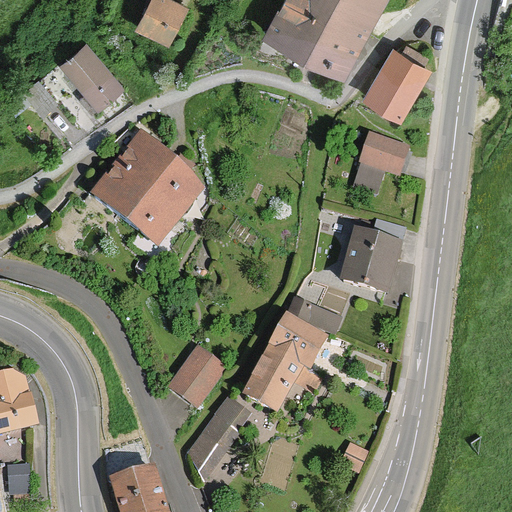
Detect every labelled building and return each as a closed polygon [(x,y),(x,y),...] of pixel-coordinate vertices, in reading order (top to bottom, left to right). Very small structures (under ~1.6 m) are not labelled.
[(187,5),(178,0),(145,0),(132,25),(167,43),(187,5)] [(341,74),(381,0),(275,0),(259,29),(341,74)] [(121,88),(82,41),(57,63),(96,110),(121,88)] [(430,72),(391,48),(360,98),(399,122),(430,72)] [(56,101),(37,77),(20,90),(39,114),(56,101)] [(153,248),(202,187),(135,134),(87,196),(153,248)] [(411,153),(370,141),(361,170),(402,182),(411,153)] [(402,243),(353,229),(337,281),(387,296),(402,243)] [(320,335),(285,316),(242,395),(277,414),(320,335)] [(195,347),(166,388),(195,409),(225,368),(195,347)] [(19,370),(0,375),(0,432),(34,423),(19,370)] [(251,414),(226,397),(188,452),(203,485),(251,414)] [(27,448),(43,444),(39,427),(22,431),(27,448)] [(107,451),(111,471),(142,464),(137,444),(107,451)] [(367,453),(349,445),(340,466),(358,474),(367,453)] [(282,491),(292,464),(269,455),(259,483),(282,491)] [(26,462),(5,463),(7,493),(27,492),(26,462)] [(164,511),(148,465),(105,479),(116,511),(164,511)]
